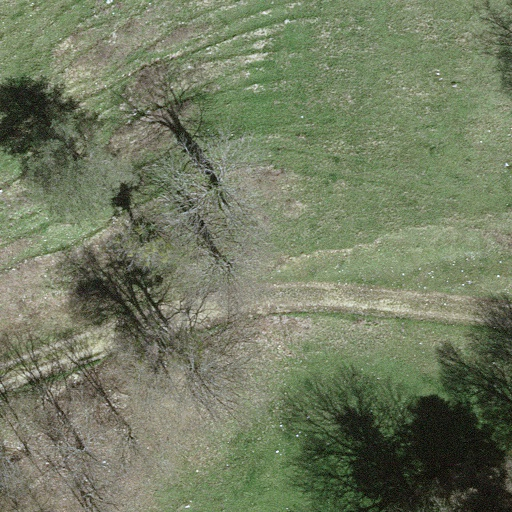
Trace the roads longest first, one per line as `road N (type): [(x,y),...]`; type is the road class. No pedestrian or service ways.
road 1 (track): [(511,255),(369,294),(241,300),(0,376)]
road 2 (track): [(369,294),(511,315)]
